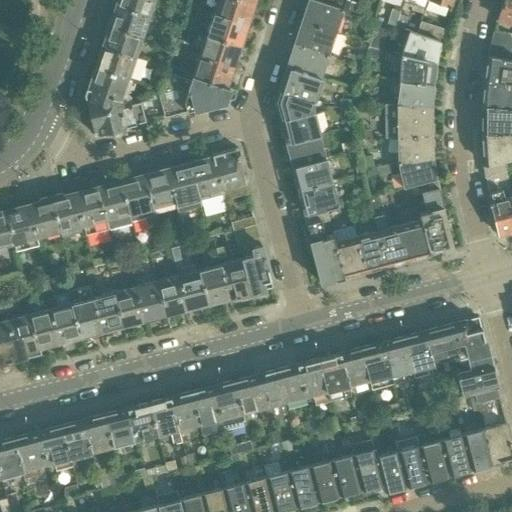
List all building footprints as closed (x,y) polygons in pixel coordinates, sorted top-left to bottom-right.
[(116,3),(116,5),(149,15),(153,0),(114,0),(115,0),(116,3)] [(243,0),(217,0),(213,14),(246,24),(249,17),(252,18),(256,4),(243,0)] [(308,0),(303,16),(302,21),(336,33),(343,9),(315,0),(308,0)] [(356,0),(357,0),(353,12),(360,15),(364,0),(356,0)] [(496,20),(511,25),(511,0),(501,0),(498,12),(497,17),(496,20)] [(347,1),(344,10),(352,12),(355,3),(347,1)] [(183,18),(184,16),(187,6),(180,3),(176,15),(183,18)] [(110,14),(106,25),(142,37),(149,15),(116,5),(113,13),(110,14)] [(188,5),(187,6),(184,16),(193,20),(197,8),(188,5)] [(391,9),(390,12),(386,24),(393,26),(397,14),(398,11),(391,9)] [(213,14),(206,34),(242,46),(247,32),(244,31),(246,24),(213,14)] [(397,14),(393,26),(404,29),(408,18),(397,14)] [(364,25),(375,28),(377,21),(367,17),(364,25)] [(302,21),(294,44),(328,55),(336,33),(302,21)] [(420,21),(416,33),(439,40),(443,28),(420,21)] [(105,38),(102,47),(135,57),(142,37),(106,25),(103,34),(105,38)] [(386,32),(375,28),(369,46),(380,50),(386,32)] [(401,54),(435,62),(437,53),(439,52),(440,46),(438,44),(439,40),(416,33),(409,30),(401,54)] [(511,37),(493,31),(487,54),(506,58),(510,48),(511,43),(511,37)] [(206,34),(199,55),(232,66),(235,59),(238,60),(242,46),(206,34)] [(175,47),(182,49),(184,50),(187,42),(177,39),(175,47)] [(288,62),(287,66),(321,77),(328,55),(294,44),(288,62)] [(98,58),(95,67),(128,78),(135,57),(102,47),(99,49),(96,56),(98,58)] [(378,50),(369,48),(367,56),(377,58),(378,50)] [(345,61),(353,64),(362,67),(364,59),(347,53),(345,61)] [(401,54),(399,79),(432,83),(433,81),(435,79),(436,74),(434,71),(435,62),(401,54)] [(487,55),(483,80),(511,83),(511,59),(506,58),(487,54),(487,55)] [(199,55),(192,76),(229,87),(233,74),(230,73),(232,66),(199,55)] [(168,65),(170,60),(158,56),(156,64),(167,68),(168,65)] [(362,67),(353,64),(350,73),(359,76),(362,67)] [(236,90),(229,87),(192,76),(176,71),(177,69),(176,68),(168,65),(167,68),(163,82),(161,90),(160,96),(165,116),(233,99),(236,90)] [(283,77),(279,90),(314,101),(314,100),(321,77),(287,66),(285,71),(283,77)] [(84,94),(89,116),(127,105),(125,99),(132,80),(128,78),(95,67),(95,68),(92,70),(84,94)] [(148,86),(161,90),(163,82),(151,78),(148,86)] [(396,102),(396,104),(431,105),(432,96),(434,94),(434,89),(432,87),(432,83),(399,79),(399,82),(396,102)] [(481,105),(511,106),(511,83),(483,80),(483,85),(481,103),(481,105)] [(277,107),(280,118),(314,111),(314,101),(279,90),(274,104),(275,106),(277,107)] [(127,105),(89,116),(94,135),(145,121),(144,116),(140,102),(127,105)] [(431,122),(431,105),(396,104),(384,105),(384,139),(397,138),(431,136),(431,135),(431,132),(433,130),(433,124),(431,122)] [(481,124),(481,131),(511,131),(511,106),(481,105),(481,122),(481,124)] [(350,106),(339,106),(339,115),(350,116),(350,106)] [(286,140),(287,143),(319,134),(314,114),(314,111),(280,118),(283,130),(282,133),(283,138),(286,140)] [(352,132),(354,141),(372,138),(371,130),(352,132)] [(503,160),(511,157),(511,131),(481,131),(481,133),(483,163),(483,165),(503,160)] [(290,155),(292,166),(325,158),(323,150),(333,148),(328,132),(319,134),(287,143),(287,145),(286,148),(287,153),(290,155)] [(397,163),(432,158),(432,157),(432,148),(434,146),(433,140),(431,138),(431,136),(397,138),(397,163)] [(341,144),(343,152),(355,149),(354,143),(353,141),(341,144)] [(211,154),(212,157),(222,188),(240,184),(245,182),(236,148),(211,154)] [(374,166),(372,159),(372,155),(362,157),(364,168),(366,168),(374,166)] [(212,157),(190,162),(199,197),(222,191),(222,188),(212,157)] [(511,157),(503,160),(505,172),(511,170),(511,157)] [(297,186),(298,189),(331,180),(325,158),(292,166),(295,177),(294,179),(295,185),(297,186)] [(403,186),(411,184),(435,177),(434,175),(436,173),(436,168),(433,166),(432,158),(397,163),(403,186)] [(503,160),(483,165),(487,185),(490,198),(493,213),(499,236),(511,233),(511,231),(511,230),(511,196),(511,195),(505,172),(503,160)] [(190,162),(166,168),(174,201),(175,203),(199,197),(190,162)] [(386,165),(376,168),(378,176),(391,173),(389,165),(386,165)] [(145,174),(144,174),(152,206),(174,201),(166,168),(157,171),(154,169),(147,171),(145,174)] [(120,178),(130,212),(132,221),(155,215),(152,206),(144,174),(134,177),(131,175),(120,178)] [(419,213),(420,219),(430,254),(452,248),(446,225),(439,194),(438,188),(437,177),(435,177),(411,184),(414,195),(422,193),(427,211),(419,213)] [(107,184),(97,186),(108,228),(108,227),(106,218),(130,212),(120,178),(109,181),(107,184)] [(301,201),(304,212),(325,208),(337,205),(331,180),(298,189),(299,192),(298,194),(299,200),(301,201)] [(84,190),(74,192),(82,225),(85,234),(108,228),(97,186),(96,187),(93,185),(85,187),(84,190)] [(353,192),(355,199),(367,196),(365,189),(353,192)] [(62,193),(50,196),(59,231),(82,225),(74,192),(65,195),(62,193)] [(38,202),(29,204),(36,237),(59,231),(50,196),(39,199),(38,202)] [(6,210),(5,210),(13,243),(15,251),(38,244),(36,237),(29,204),(19,207),(15,205),(8,207),(6,210)] [(325,208),(304,212),(302,213),(304,218),(320,283),(344,277),(332,235),(325,237),(320,222),(329,220),(325,208)] [(0,246),(13,243),(5,210),(0,211),(0,246)] [(229,219),(230,223),(232,231),(233,231),(256,225),(255,225),(252,213),(229,219)] [(374,217),(378,230),(386,266),(407,260),(398,225),(386,228),(382,215),(374,217)] [(420,219),(398,225),(407,260),(430,254),(420,219)] [(209,237),(212,236),(220,234),(232,231),(230,223),(207,230),(209,237)] [(259,237),(256,225),(233,231),(237,243),(254,239),(259,237)] [(331,231),(332,235),(344,277),(364,271),(355,236),(353,226),(331,231)] [(182,232),(185,244),(193,241),(190,229),(182,232)] [(378,230),(355,236),(364,271),(386,266),(378,230)] [(220,234),(212,236),(215,249),(224,247),(220,234)] [(254,255),(241,259),(250,293),(272,287),(261,245),(252,248),(254,255)] [(169,248),(172,257),(172,259),(179,257),(176,246),(169,248)] [(121,247),(113,249),(116,261),(125,260),(121,247)] [(82,257),(85,270),(89,268),(91,268),(93,268),(90,255),(82,257)] [(93,267),(106,264),(104,256),(92,259),(93,267)] [(241,259),(219,264),(229,298),(250,293),(241,259)] [(56,263),(44,266),(47,279),(53,277),(60,276),(56,263)] [(219,264),(199,270),(208,303),(229,298),(219,264)] [(37,268),(41,281),(42,281),(42,280),(47,279),(44,266),(37,268)] [(9,273),(13,287),(24,284),(20,270),(9,273)] [(199,270),(177,275),(186,309),(208,303),(199,270)] [(177,275),(156,281),(165,315),(186,309),(177,275)] [(42,281),(44,292),(45,294),(56,290),(53,277),(47,279),(42,280),(42,281)] [(37,293),(44,292),(42,281),(41,281),(34,282),(37,293)] [(156,281),(135,286),(144,320),(165,315),(156,281)] [(68,291),(71,303),(80,337),(101,331),(92,297),(89,286),(68,291)] [(135,286),(113,292),(122,326),(144,320),(135,286)] [(11,289),(0,292),(5,311),(16,308),(11,289)] [(113,292),(92,297),(101,331),(122,326),(113,292)] [(71,303),(49,308),(58,342),(80,337),(71,303)] [(49,308),(29,314),(38,348),(58,342),(49,308)] [(29,314),(8,319),(17,358),(39,352),(38,348),(29,314)] [(478,316),(426,330),(434,361),(446,358),(447,362),(454,360),(452,354),(457,353),(456,348),(462,347),(461,343),(465,342),(463,334),(470,332),(469,330),(481,327),(478,316)] [(8,319),(0,321),(0,362),(17,358),(8,319)] [(490,365),(481,327),(469,330),(470,332),(463,334),(465,342),(461,343),(462,347),(456,348),(457,353),(452,354),(454,360),(467,357),(470,370),(490,365)] [(426,330),(403,335),(414,378),(428,374),(426,365),(434,363),(434,361),(426,330)] [(403,335),(383,341),(391,374),(397,373),(399,382),(414,378),(403,335)] [(383,341),(361,346),(369,380),(372,389),(393,383),(391,374),(383,341)] [(361,346),(339,352),(348,385),(369,380),(361,346)] [(339,352),(318,358),(330,401),(351,396),(348,385),(339,352)] [(318,358),(298,363),(307,396),(312,395),(315,405),(330,401),(318,358)] [(298,363),(276,368),(285,402),(307,396),(298,363)] [(496,386),(490,365),(470,370),(471,370),(457,374),(462,395),(467,394),(473,392),(476,404),(489,400),(499,398),(496,386)] [(276,368),(255,374),(263,407),(285,402),(276,368)] [(255,374),(233,380),(242,413),(263,407),(255,374)] [(432,386),(432,387),(453,381),(452,374),(437,378),(432,386)] [(233,380),(212,385),(224,430),(245,424),(242,413),(233,380)] [(212,385),(191,391),(200,424),(203,435),(224,430),(212,385)] [(191,391),(170,396),(178,429),(200,424),(191,391)] [(489,400),(476,404),(473,392),(467,394),(473,414),(491,409),(489,400)] [(428,397),(430,409),(438,407),(435,395),(428,397)] [(170,396),(149,401),(158,434),(170,431),(173,443),(182,441),(178,429),(170,396)] [(397,399),(398,403),(401,411),(409,408),(405,397),(397,399)] [(149,401),(128,407),(137,440),(158,434),(149,401)] [(401,411),(398,403),(387,406),(389,414),(401,411)] [(128,407),(105,413),(113,446),(137,440),(128,407)] [(105,413),(82,419),(91,452),(113,446),(105,413)] [(316,432),(322,431),(319,418),(313,420),(316,432)] [(82,419),(62,424),(70,457),(91,452),(82,419)] [(306,434),(316,432),(313,420),(304,423),(306,434)] [(511,449),(505,423),(483,428),(492,461),(506,458),(511,456),(511,449)] [(62,424),(38,430),(46,463),(52,462),(55,470),(72,466),(70,457),(62,424)] [(398,438),(406,436),(404,428),(396,430),(398,438)] [(483,428),(461,434),(470,467),(492,461),(483,428)] [(322,431),(325,440),(325,441),(332,439),(329,429),(322,431)] [(38,430),(14,436),(22,469),(23,475),(24,478),(41,474),(38,465),(46,463),(38,430)] [(278,431),(276,431),(271,432),(274,443),(281,441),(278,431)] [(461,434),(440,439),(449,473),(470,467),(461,434)] [(0,470),(1,475),(3,480),(23,475),(22,469),(14,436),(0,440),(0,470)] [(373,484),(374,487),(375,492),(385,489),(376,456),(371,439),(349,445),(351,454),(360,487),(373,484)] [(440,439),(419,445),(428,478),(449,473),(440,439)] [(243,451),(252,449),(250,441),(228,447),(230,455),(236,453),(243,451)] [(419,445),(397,451),(406,484),(428,478),(419,445)] [(217,458),(216,451),(215,447),(206,449),(209,461),(217,458)] [(243,451),(236,453),(239,467),(247,465),(243,451)] [(397,451),(376,456),(385,489),(406,484),(397,451)] [(188,466),(193,465),(196,464),(194,453),(185,455),(188,466)] [(239,468),(239,467),(236,453),(230,455),(229,455),(232,469),(239,468)] [(351,454),(330,459),(339,493),(360,487),(351,454)] [(178,458),(181,467),(187,465),(184,457),(178,458)] [(330,459),(309,465),(318,498),(339,493),(330,459)] [(94,464),(100,489),(107,488),(115,485),(123,483),(118,468),(104,471),(102,462),(94,464)] [(263,467),(266,476),(275,509),(297,504),(288,470),(279,473),(277,463),(263,467)] [(135,479),(142,477),(145,476),(146,476),(145,470),(143,464),(142,464),(132,467),(135,479)] [(145,470),(146,476),(152,475),(171,469),(170,464),(151,469),(145,470)] [(193,465),(188,466),(184,467),(188,483),(198,480),(193,465)] [(309,465),(288,470),(297,504),(318,498),(309,465)] [(0,511),(8,511),(11,511),(7,496),(5,496),(0,497),(0,475),(1,475),(0,470),(0,511)] [(158,474),(150,476),(153,487),(160,485),(158,474)] [(145,476),(142,477),(145,490),(153,489),(153,487),(150,476),(145,477),(145,476)] [(266,476),(244,482),(251,511),(264,511),(275,509),(266,476)] [(251,511),(244,482),(222,488),(228,511),(251,511)] [(64,488),(64,499),(72,497),(78,495),(76,484),(64,488)] [(115,485),(107,488),(109,495),(117,492),(115,485)] [(56,501),(53,491),(52,486),(42,488),(46,503),(56,501)] [(228,511),(222,488),(201,493),(206,511),(228,511)] [(206,511),(201,493),(179,499),(182,511),(206,511)] [(7,496),(11,511),(18,509),(14,494),(7,496)] [(64,499),(65,502),(67,511),(75,511),(72,497),(64,499)] [(182,511),(179,499),(157,504),(159,511),(182,511)]
